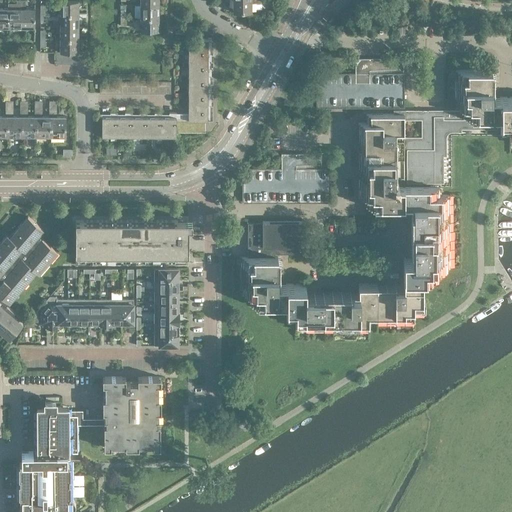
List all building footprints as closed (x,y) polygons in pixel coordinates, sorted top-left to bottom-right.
[(15,0),(16,8),(8,8),(8,27),(12,27),(12,29),(21,29),(20,0),(15,0)] [(25,0),(20,0),(21,29),(29,29),(29,27),(34,27),(34,8),(25,8),(25,0)] [(260,0),(231,0),(231,7),(233,7),(233,11),(252,11),(252,3),(260,3),(260,0)] [(60,1),(60,13),(78,13),(78,1),(60,1)] [(159,5),(140,5),(140,17),(159,17),(159,5)] [(78,13),(60,13),(60,26),(77,26),(78,13)] [(159,17),(140,17),(140,30),(159,30),(159,17)] [(77,26),(60,26),(60,38),(77,39),(77,26)] [(77,39),(60,38),(60,51),(62,51),(68,51),(73,51),(77,51),(77,39)] [(189,38),(188,53),(213,53),(213,38),(189,38)] [(188,53),(188,68),(212,68),(213,53),(188,53)] [(316,108),(330,108),(340,108),(404,108),(404,58),(355,58),(355,73),(316,73),(316,108)] [(188,68),(188,83),(212,83),(212,68),(188,68)] [(454,107),(463,107),(463,110),(457,110),(457,118),(452,118),(452,133),(453,132),(462,132),(462,129),(498,129),(498,126),(500,126),(500,136),(509,136),(509,143),(511,142),(511,96),(490,97),(490,88),(492,89),(492,80),(490,81),(490,69),(454,69),(454,107)] [(168,83),(98,83),(98,94),(168,94),(168,83)] [(188,83),(188,98),(212,98),(212,83),(188,83)] [(188,98),(188,113),(212,113),(212,98),(188,98)] [(6,135),(21,135),(21,117),(19,117),(10,117),(10,111),(5,111),(5,117),(7,117),(6,135)] [(36,135),(36,117),(34,117),(25,117),(25,111),(19,111),(19,117),(21,117),(21,135),(36,135)] [(36,135),(50,135),(50,117),(48,117),(39,117),(39,111),(34,111),(34,117),(36,117),(36,135)] [(50,117),(50,135),(65,135),(65,117),(54,117),(54,111),(48,111),(48,117),(50,117)] [(102,116),(102,118),(102,135),(116,135),(117,116),(117,111),(110,111),(110,116),(102,116)] [(117,116),(116,135),(131,136),(131,116),(132,111),(124,111),(124,116),(117,116)] [(131,116),(131,136),(146,136),(146,116),(146,112),(139,112),(139,116),(131,116)] [(146,116),(146,136),(161,136),(161,116),(161,112),(154,112),(154,116),(146,116)] [(161,116),(161,136),(176,136),(176,131),(176,113),(176,112),(169,112),(169,116),(161,116)] [(176,113),(176,131),(205,131),(205,119),(212,119),(212,113),(188,113),(176,113)] [(357,123),(357,149),(357,196),(365,196),(365,207),(382,207),(382,205),(403,205),(403,186),(404,186),(403,137),(403,114),(365,114),(365,123),(357,123)] [(403,137),(404,186),(441,186),(441,183),(444,183),(444,156),(447,156),(447,138),(447,137),(448,135),(450,133),(452,133),(452,118),(442,118),(443,115),(435,115),(427,115),(427,137),(403,137)] [(131,145),(122,145),(122,153),(131,153),(131,145)] [(242,168),(242,177),(242,187),(242,203),(330,203),(330,162),(330,153),(281,153),(281,168),(242,168)] [(403,186),(403,205),(413,205),(413,258),(403,258),(403,278),(422,278),(440,278),(440,269),(449,269),(449,196),(441,196),(441,186),(404,186),(403,186)] [(0,331),(9,339),(23,323),(18,319),(20,316),(7,305),(36,271),(38,273),(57,251),(38,235),(43,229),(27,216),(9,237),(6,235),(0,242),(0,331)] [(177,220),(75,220),(75,224),(75,264),(188,264),(188,231),(188,227),(192,227),(192,220),(177,220)] [(248,223),(248,236),(248,257),(275,257),(275,254),(301,254),(301,247),(306,247),(306,221),(263,221),(263,223),(248,223)] [(248,257),(241,257),(241,294),(250,294),(250,303),(287,303),(287,322),(296,322),(296,330),(369,330),(369,322),(376,322),(376,286),(376,285),(359,284),(359,294),(306,294),(306,284),(278,284),(278,257),(275,257),(248,257)] [(176,268),(159,268),(159,279),(178,279),(178,278),(178,276),(178,268),(176,268)] [(376,286),(376,322),(413,322),(413,314),(422,314),(422,278),(403,278),(403,286),(376,286)] [(159,279),(154,279),(154,290),(178,290),(178,283),(178,281),(178,279),(159,279)] [(178,290),(154,290),(154,301),(178,301),(178,299),(178,298),(178,290)] [(49,296),(43,303),(46,305),(42,311),(42,322),(46,322),(46,327),(53,327),(55,327),(57,327),(57,298),(56,298),(56,296),(49,296)] [(57,298),(57,327),(57,322),(64,322),(66,322),(68,322),(68,298),(57,298)] [(68,322),(78,322),(78,298),(68,298),(68,322)] [(89,298),(78,298),(78,322),(86,322),(88,322),(89,322),(89,298)] [(100,298),(89,298),(89,322),(91,322),(93,322),(99,322),(99,323),(100,323),(100,298)] [(111,298),(100,298),(100,323),(101,323),(103,323),(111,323),(111,298)] [(122,298),(111,298),(111,323),(112,323),(112,322),(118,322),(120,322),(122,322),(122,298)] [(133,298),(122,298),(122,322),(123,322),(125,322),(133,322),(133,321),(133,298)] [(178,301),(154,301),(154,311),(178,311),(178,304),(178,302),(178,301)] [(178,311),(154,311),(154,323),(178,323),(178,311)] [(178,323),(154,323),(154,333),(178,333),(178,326),(178,324),(178,323)] [(178,333),(154,333),(154,345),(178,345),(178,337),(178,335),(178,333)] [(126,376),(103,376),(103,383),(104,383),(104,418),(104,424),(104,447),(111,447),(111,446),(125,446),(125,447),(139,447),(139,446),(153,446),(153,447),(160,447),(160,424),(158,424),(158,419),(160,419),(160,411),(161,411),(161,398),(160,398),(160,383),(161,383),(161,376),(138,376),(138,382),(126,382),(126,376)] [(51,511),(52,509),(70,509),(71,509),(72,508),(73,508),(74,507),(75,506),(75,505),(75,504),(75,503),(75,502),(75,501),(75,500),(74,499),(73,498),(72,497),(71,497),(70,497),(69,497),(69,460),(67,460),(67,452),(78,452),(77,425),(104,424),(104,418),(83,418),(83,410),(69,410),(69,406),(56,406),(55,401),(45,401),(45,406),(39,406),(39,451),(21,451),(21,511),(51,511)]
